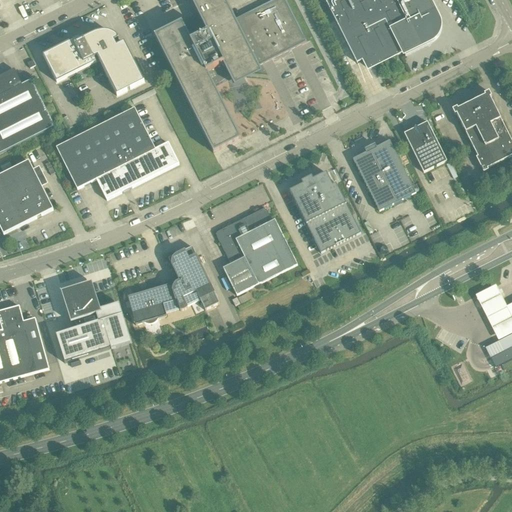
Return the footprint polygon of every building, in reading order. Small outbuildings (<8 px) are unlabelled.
[(260,71),(258,67),(306,43),(284,0),(274,0),(235,20),(224,0),(190,0),(206,32),(193,40),(194,41),(191,42),(181,23),(154,36),(213,154),(240,140),(214,89),(220,86),(219,84),(229,78),(233,85),(260,71)] [(440,18),(430,0),(324,0),(356,64),(363,60),(368,69),(402,52),(405,57),(431,44),(430,41),(431,40),(432,39),(433,38),(434,37),(435,36),(436,35),(437,35),(439,34),(440,30),(439,29),(438,28),(438,27),(438,26),(438,25),(438,23),(438,22),(437,21),(437,20),(440,18)] [(105,33),(103,33),(101,33),(99,33),(74,45),(73,41),(43,56),(56,83),(99,62),(117,97),(144,83),(143,81),(124,44),(116,48),(114,43),(119,40),(116,38),(115,36),(113,35),(110,34),(108,33),(105,33)] [(31,81),(22,85),(14,70),(0,77),(0,154),(54,128),(31,81)] [(511,143),(490,99),(491,98),(488,93),(484,95),(484,97),(476,101),(476,99),(472,98),(465,102),(464,105),(465,106),(457,110),(457,109),(452,112),(454,117),(456,116),(477,158),(476,159),(483,174),(488,171),(487,170),(511,156),(511,143)] [(167,144),(154,150),(133,109),(55,149),(76,190),(95,180),(105,201),(177,165),(167,144)] [(423,174),(446,162),(427,124),(404,135),(423,174)] [(379,213),(415,194),(389,142),(376,149),(375,146),(364,151),(366,154),(353,160),(379,213)] [(0,229),(2,234),(52,210),(28,162),(0,176),(0,229)] [(336,185),(333,186),(326,174),(313,181),(312,178),(301,183),(303,186),(290,192),(321,254),(361,235),(336,185)] [(475,189),(472,183),(470,177),(463,180),(469,192),(475,189)] [(275,221),(272,222),(265,209),(215,234),(230,263),(243,257),(244,259),(223,269),(237,297),(297,266),(275,221)] [(205,311),(219,304),(192,248),(168,260),(180,284),(177,285),(160,290),(160,288),(128,298),(136,326),(144,324),(146,324),(150,325),(152,325),(154,324),(157,322),(158,320),(166,317),(166,315),(179,311),(180,312),(183,311),(185,311),(187,309),(188,308),(187,308),(200,301),(205,311)] [(58,335),(56,335),(65,364),(90,356),(111,350),(111,351),(132,344),(128,334),(127,334),(118,306),(100,312),(91,284),(62,293),(74,330),(72,330),(66,332),(58,335)] [(511,304),(506,308),(495,286),(475,297),(498,342),(511,334),(511,304)] [(35,320),(24,323),(19,307),(0,312),(0,383),(49,370),(35,320)] [(511,335),(485,349),(488,355),(493,363),(496,369),(511,360),(511,335)]
